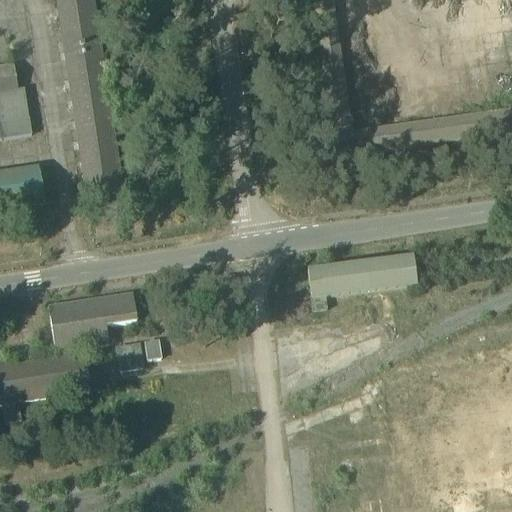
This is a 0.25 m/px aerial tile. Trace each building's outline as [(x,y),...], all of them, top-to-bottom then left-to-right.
[(55,0),(86,201),(122,195),(91,0),(55,0)] [(328,123),(333,163),(355,160),(355,158),(511,137),(511,113),(352,136),(350,120),(348,120),(331,6),(314,9),(330,123),(328,123)] [(0,143),(31,138),(31,137),(30,137),(23,93),(21,93),(22,99),(18,99),(13,69),(0,70),(0,143)] [(0,213),(43,207),(37,172),(0,177),(0,213)] [(310,299),(312,315),(326,313),(324,301),(416,289),(412,260),(307,274),(309,293),(310,299)] [(222,281),(223,292),(234,291),(233,280),(222,281)] [(0,408),(1,408),(4,427),(21,424),(18,405),(90,394),(84,357),(78,358),(77,353),(108,348),(105,330),(136,325),(132,298),(48,311),(54,356),(57,356),(58,361),(0,370),(0,408)] [(144,348),(147,365),(160,363),(158,346),(144,348)] [(116,352),(119,375),(142,372),(138,349),(116,352)]
